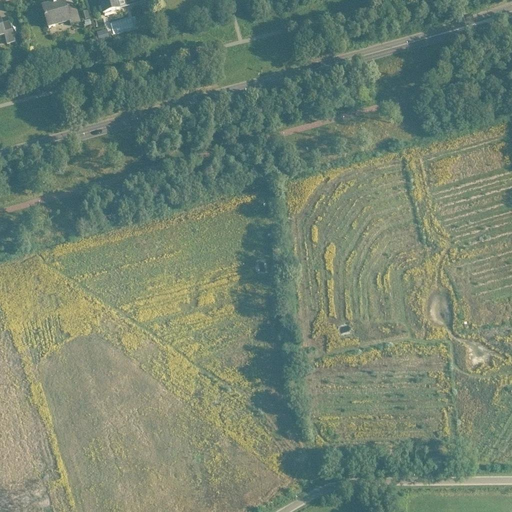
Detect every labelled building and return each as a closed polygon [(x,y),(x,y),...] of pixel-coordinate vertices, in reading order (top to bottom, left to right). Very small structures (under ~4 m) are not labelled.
[(149,3),(148,0),(99,0),(103,15),(120,10),(117,3),(128,0),(129,0),(130,4),(148,0),(149,3)] [(79,24),(75,8),(67,11),(64,3),(57,6),(56,4),(53,5),(54,7),(52,7),(51,6),(43,9),(49,29),(55,27),(55,25),(69,21),(71,26),(79,24)] [(84,26),(89,24),(86,17),(81,20),(84,26)] [(111,39),(135,34),(133,22),(109,27),(111,39)] [(14,44),(9,25),(2,27),(1,23),(0,23),(0,39),(4,38),(6,46),(14,44)]
